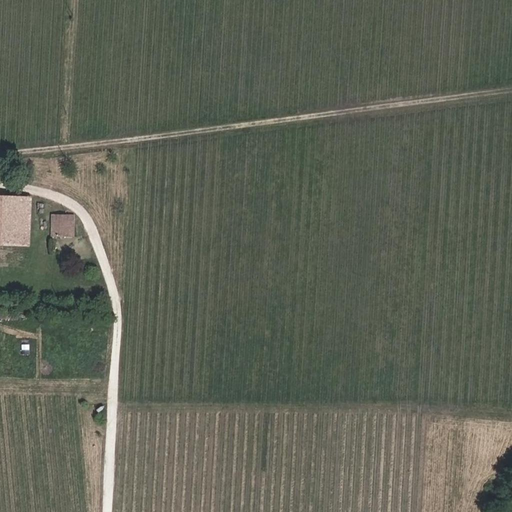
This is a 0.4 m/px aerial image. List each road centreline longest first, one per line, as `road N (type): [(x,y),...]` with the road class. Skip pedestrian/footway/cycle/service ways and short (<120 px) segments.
road 1 (track): [(0,154),(511,91)]
road 2 (track): [(0,180),(70,202),(87,220),(119,308),(106,511)]
